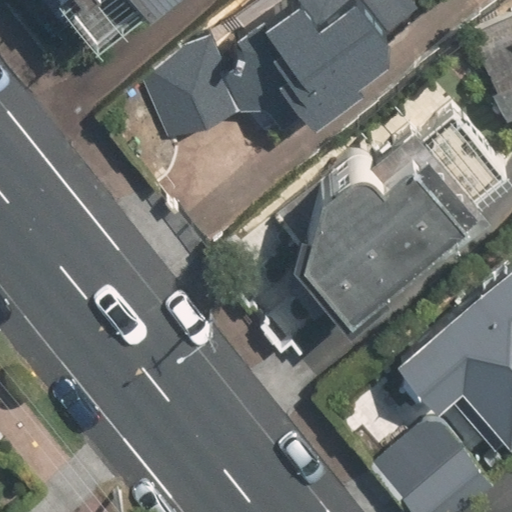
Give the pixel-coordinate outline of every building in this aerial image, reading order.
[(83,0),(104,22),(127,0),(83,0)] [(266,0),(286,27),(272,38),(284,53),(276,60),(314,110),(364,71),(355,60),(388,35),(390,0),(266,0)] [(511,8),(483,22),(511,83),(511,8)] [(242,97),(214,31),(142,62),(170,128),(242,97)] [(357,142),(311,184),(295,240),(353,304),(388,272),(381,264),(463,189),(409,130),(388,150),(357,142)] [(511,249),(397,351),(437,397),(461,375),(509,429),(511,425),(511,249)] [(481,456),(433,403),(375,457),(423,509),(481,456)]
